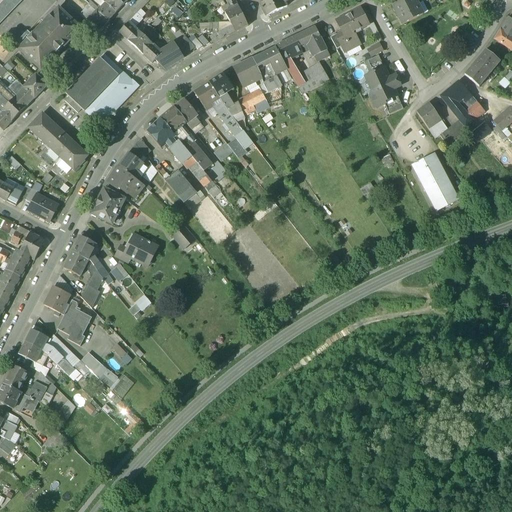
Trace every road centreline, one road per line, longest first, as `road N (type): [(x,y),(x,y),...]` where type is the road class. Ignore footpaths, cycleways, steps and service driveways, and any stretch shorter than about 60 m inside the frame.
road 1 (tertiary): [(99,511),(196,405),(282,337),(438,254),(511,227)]
road 2 (residential): [(63,238),(138,125),(210,64),(264,38)]
road 3 (residential): [(503,7),(442,86),(421,98),(373,0)]
road 4 (residential): [(0,355),(63,238)]
